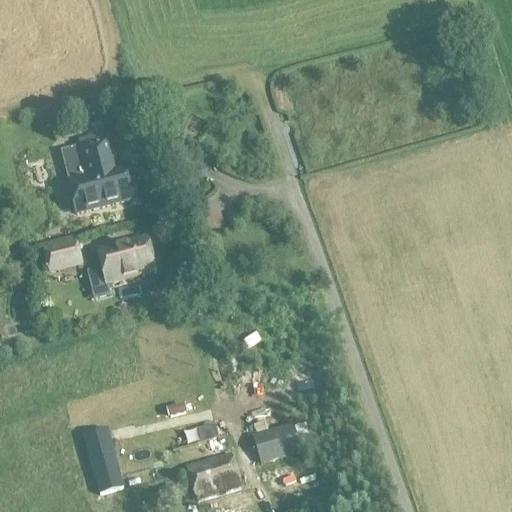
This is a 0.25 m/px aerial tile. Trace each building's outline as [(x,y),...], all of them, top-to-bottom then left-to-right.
[(100,114),(87,117),(89,128),(103,125),(100,114)] [(109,140),(80,147),(86,171),(89,170),(90,177),(80,180),(89,213),(137,200),(129,167),(115,171),(113,164),(115,163),(109,140)] [(111,299),(108,285),(156,273),(147,240),(99,252),(103,270),(87,274),(95,303),(111,299)] [(78,243),(45,251),(51,274),(83,266),(78,243)] [(245,425),(289,411),(279,379),(235,393),(245,425)] [(149,446),(210,438),(206,404),(169,409),(171,426),(147,429),(149,446)] [(294,426),(253,437),(261,466),(302,454),(294,426)] [(108,431),(83,437),(100,497),(124,491),(108,431)] [(231,455),(187,468),(197,503),(241,490),(231,455)] [(177,498),(173,486),(158,490),(161,502),(177,498)]
